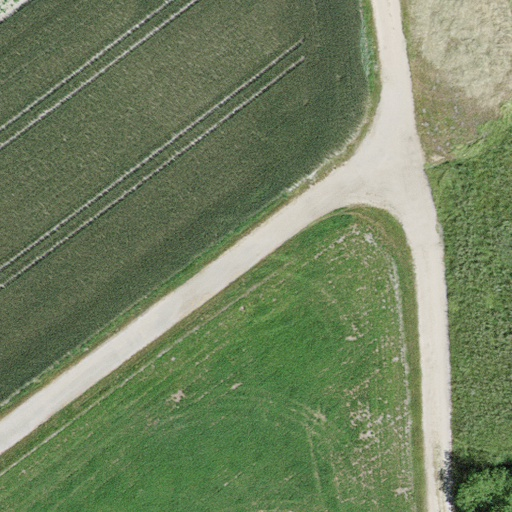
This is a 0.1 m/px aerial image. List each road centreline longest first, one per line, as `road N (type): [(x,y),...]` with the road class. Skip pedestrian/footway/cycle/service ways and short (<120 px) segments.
road 1 (track): [(437,511),(409,166),(381,0)]
road 2 (track): [(409,166),(0,460)]
